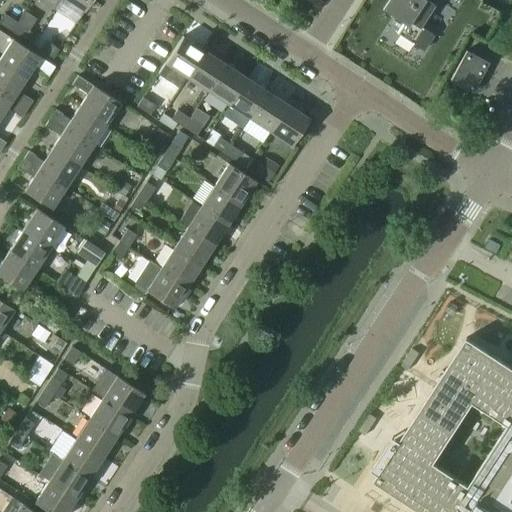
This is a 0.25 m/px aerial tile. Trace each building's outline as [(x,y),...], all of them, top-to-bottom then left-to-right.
[(68,0),(85,11),(91,0),(68,0)] [(428,1),(428,0),(388,0),(382,9),(403,23),(397,33),(423,50),(433,35),(419,26),(433,4),(428,1)] [(0,24),(10,31),(16,22),(4,14),(0,19),(0,24)] [(29,30),(16,22),(10,31),(23,39),(29,30)] [(186,77),(204,50),(183,36),(165,63),(186,77)] [(33,46),(53,59),(59,50),(39,37),(33,46)] [(54,66),(39,57),(11,39),(0,56),(0,62),(25,78),(32,66),(48,76),(54,66)] [(207,91),(225,63),(204,50),(186,77),(207,91)] [(488,62),(466,50),(450,81),(472,92),(488,62)] [(25,78),(0,62),(0,91),(26,109),(32,101),(17,91),(25,78)] [(228,104),(245,77),(225,63),(207,91),(228,104)] [(119,103),(77,75),(71,85),(86,94),(78,106),(105,124),(119,103)] [(249,118),(266,91),(245,77),(228,104),(249,118)] [(26,109),(0,91),(0,116),(6,108),(21,117),(26,109)] [(269,131),(287,104),(266,91),(249,118),(269,131)] [(155,106),(142,98),(137,106),(149,115),(155,106)] [(309,118),(287,104),(269,131),(291,145),(309,118)] [(70,119),(55,109),(49,117),(91,145),(105,124),(78,106),(70,119)] [(183,127),(189,118),(176,110),(170,119),(183,127)] [(91,145),(49,117),(44,126),(59,136),(51,148),(78,166),(91,145)] [(202,126),(189,118),(183,127),(196,136),(202,126)] [(225,154),(231,145),(218,137),(212,146),(225,154)] [(182,146),(172,140),(164,153),(173,159),(182,146)] [(243,153),(231,145),(225,154),(237,162),(243,153)] [(78,166),(51,148),(43,161),(28,151),(23,159),(65,187),(78,166)] [(165,171),(173,159),(164,153),(156,166),(165,171)] [(65,187),(23,159),(17,168),(32,178),(24,191),(51,208),(65,187)] [(241,203),(255,181),(228,164),(213,185),(241,203)] [(267,182),(273,173),(261,164),(255,173),(267,182)] [(117,191),(124,195),(130,186),(123,182),(117,191)] [(155,188),(146,182),(138,195),(147,200),(155,188)] [(227,224),(241,203),(213,185),(200,206),(227,224)] [(139,213),(147,200),(138,195),(129,207),(139,213)] [(214,245),(227,224),(200,206),(186,227),(214,245)] [(63,226),(36,208),(22,230),(49,248),(63,226)] [(200,266),(214,245),(186,227),(173,248),(200,266)] [(127,228),(119,241),(118,242),(128,248),(136,234),(127,228)] [(35,269),(49,248),(22,230),(8,251),(35,269)] [(490,239),(485,248),(496,254),(501,245),(490,239)] [(120,260),(128,248),(118,242),(111,254),(120,260)] [(96,265),(104,253),(95,247),(87,259),(96,265)] [(200,266),(173,248),(159,269),(186,287),(200,266)] [(0,276),(21,290),(35,269),(8,251),(0,263),(0,276)] [(172,308),(186,287),(159,269),(148,261),(134,283),(172,308)] [(77,295),(85,282),(76,277),(67,289),(77,295)] [(68,308),(77,295),(67,289),(59,302),(68,308)] [(0,329),(13,309),(0,300),(0,329)] [(511,511),(511,368),(509,367),(510,366),(508,364),(508,365),(503,362),(503,361),(501,360),(501,361),(496,358),(496,356),(493,354),(492,356),(490,354),(490,353),(485,349),(485,350),(480,347),(480,346),(478,345),(477,346),(472,342),(473,341),(467,337),(459,350),(460,350),(457,355),(456,355),(454,357),(456,358),(452,363),(451,362),(450,364),(451,365),(448,370),(446,369),(445,371),(443,370),(442,371),(444,373),(440,379),(438,378),(437,380),(439,381),(437,383),(439,384),(436,388),(435,389),(434,388),(433,390),(434,391),(431,396),(429,395),(428,398),(429,399),(426,403),(425,403),(414,418),(416,419),(412,424),(411,423),(410,426),(411,426),(408,431),(406,430),(405,433),(406,434),(403,439),(402,438),(400,441),(399,442),(395,448),(391,446),(389,444),(382,454),(383,455),(388,459),(381,470),(378,474),(374,481),(376,483),(377,481),(381,485),(381,486),(383,487),(384,486),(389,489),(388,491),(391,492),(391,491),(396,494),(395,495),(403,501),(404,499),(409,503),(408,504),(411,505),(411,504),(416,507),(416,509),(418,510),(419,509),(423,511),(511,511)] [(72,365),(80,352),(72,346),(63,359),(72,365)] [(412,349),(401,366),(408,370),(419,353),(412,349)] [(61,382),(52,376),(44,388),(53,394),(61,382)] [(128,416),(142,394),(116,377),(102,398),(128,416)] [(45,407),(53,394),(44,388),(35,401),(45,407)] [(115,436),(128,416),(102,398),(88,419),(115,436)] [(18,415),(8,408),(1,419),(11,426),(18,415)] [(358,431),(359,431),(365,435),(365,436),(376,419),(370,414),(358,431)] [(34,423),(25,417),(16,430),(26,436),(34,423)] [(101,457),(115,436),(88,419),(75,440),(101,457)] [(17,449),(26,436),(16,430),(8,443),(17,449)] [(101,457),(75,440),(61,461),(88,478),(101,457)] [(0,474),(12,457),(3,451),(0,454),(0,474)] [(88,478),(61,461),(48,481),(75,499),(88,478)] [(47,511),(65,511),(75,499),(48,481),(34,503),(47,511)]
